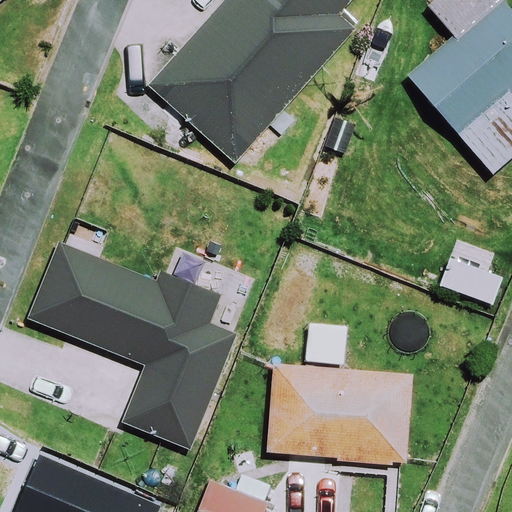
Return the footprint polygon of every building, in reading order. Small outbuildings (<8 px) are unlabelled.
[(226,0),(198,28),(279,112),(396,0),(226,0)] [(511,92),(511,20),(494,0),(438,0),(428,9),(454,40),(407,80),(490,176),(511,157),(511,98),(509,95),(511,92)] [(0,129),(0,161),(16,149),(0,129)] [(410,379),(274,366),(266,454),(403,466),(410,379)] [(260,511),(262,508),(210,488),(200,511),(260,511)]
